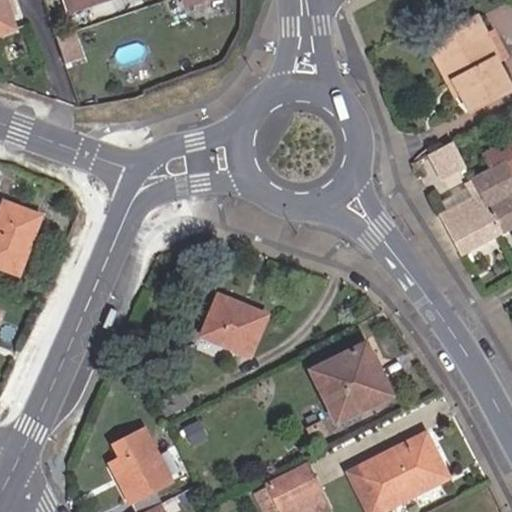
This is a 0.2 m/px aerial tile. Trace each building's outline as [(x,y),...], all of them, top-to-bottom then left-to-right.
[(0,0),(0,35),(15,31),(4,0),(0,0)] [(65,0),(70,13),(106,0),(65,0)] [(478,15),(434,37),(457,80),(453,82),(459,95),(467,111),(509,89),(495,63),(497,62),(487,42),(491,39),(478,15)] [(80,59),(71,33),(55,39),(64,65),(80,59)] [(497,35),(491,39),(487,42),(497,62),(502,60),(508,56),(497,35)] [(457,80),(434,37),(425,42),(455,98),(459,95),(453,82),(457,80)] [(472,183),(499,235),(511,228),(511,145),(510,141),(482,155),(490,170),(471,181),(472,183)] [(464,168),(451,145),(429,156),(442,180),(464,168)] [(439,217),(460,257),(499,235),(472,183),(464,187),(466,190),(470,199),(454,208),(439,217)] [(449,198),(454,208),(470,199),(466,190),(449,198)] [(41,216),(3,202),(0,210),(0,269),(19,276),(41,216)] [(265,316),(216,296),(200,335),(248,355),(265,316)] [(349,398),(382,381),(364,345),(311,372),(336,423),(356,412),(349,398)] [(389,395),(382,381),(349,398),(356,412),(389,395)] [(180,392),(158,404),(164,417),(186,406),(180,392)] [(320,423),(307,430),(314,443),(327,437),(320,423)] [(150,493),(167,484),(169,483),(143,430),(112,447),(119,460),(113,463),(122,480),(117,483),(132,511),(145,511),(157,506),(150,493)] [(425,435),(348,474),(367,511),(383,511),(447,478),(425,435)] [(122,480),(113,463),(108,466),(117,483),(122,480)] [(306,468),(268,487),(254,494),(262,511),(278,511),(280,511),(328,511),(329,511),(306,468)] [(170,499),(173,497),(167,484),(150,493),(157,506),(170,499)] [(162,511),(174,506),(170,499),(157,506),(160,511),(162,511)]
